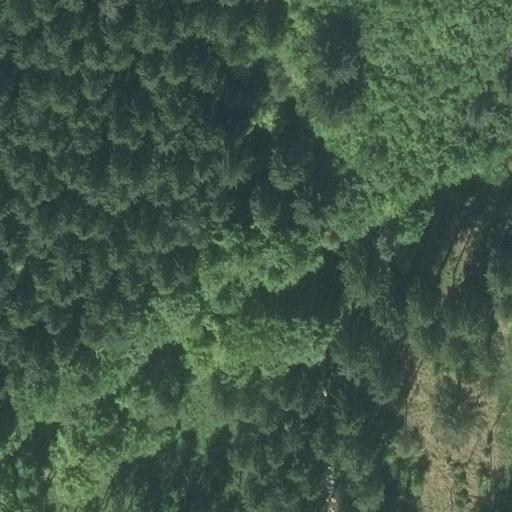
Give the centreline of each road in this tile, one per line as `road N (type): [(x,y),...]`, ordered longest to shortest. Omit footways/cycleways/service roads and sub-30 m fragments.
road 1 (track): [(0,433),(511,96)]
road 2 (unknown): [(286,0),(318,227),(338,511)]
